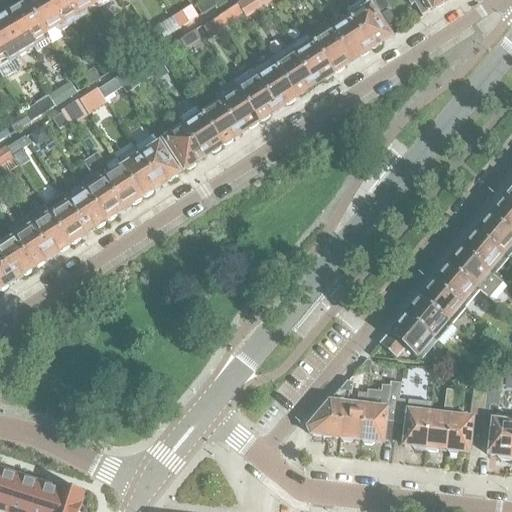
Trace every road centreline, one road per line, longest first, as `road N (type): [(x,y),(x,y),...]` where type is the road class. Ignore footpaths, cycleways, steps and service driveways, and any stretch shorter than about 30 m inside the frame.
road 1 (residential): [(0,325),(500,0)]
road 2 (residential): [(209,411),(511,52)]
road 3 (residential): [(511,157),(259,460)]
road 4 (residential): [(469,511),(325,495),(259,460)]
road 5 (residential): [(146,483),(0,428)]
